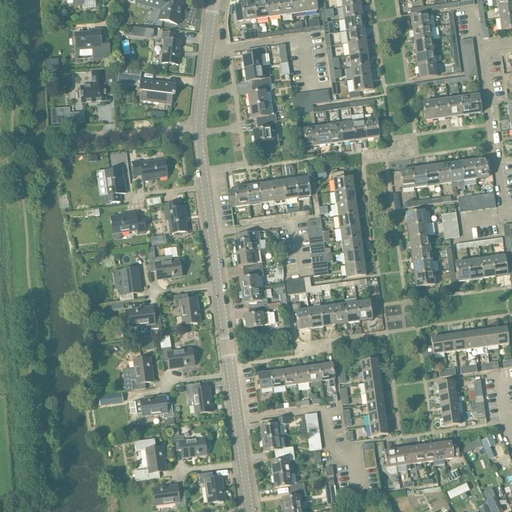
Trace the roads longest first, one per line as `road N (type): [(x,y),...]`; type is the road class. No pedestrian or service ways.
road 1 (tertiary): [(248,508),(195,128)]
road 2 (residential): [(511,43),(491,47),(482,60),(504,211),(511,217)]
road 3 (residential): [(25,139),(195,128)]
road 4 (tertiary): [(195,128),(214,0)]
